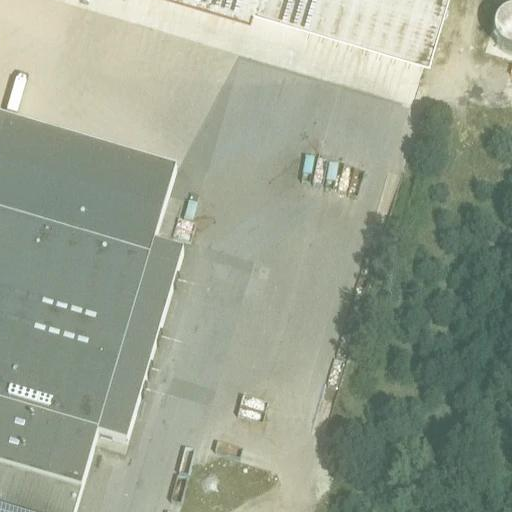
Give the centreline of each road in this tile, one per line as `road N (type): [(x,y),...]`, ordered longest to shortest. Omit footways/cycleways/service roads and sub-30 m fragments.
road 1 (unknown): [(276,49),(141,511)]
road 2 (unknown): [(276,49),(426,106)]
road 3 (unknown): [(142,0),(276,49)]
